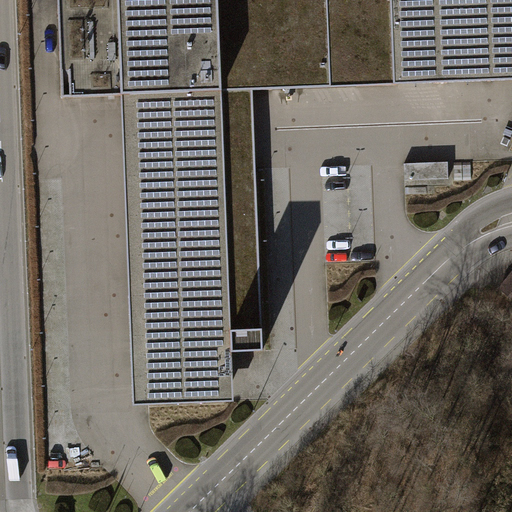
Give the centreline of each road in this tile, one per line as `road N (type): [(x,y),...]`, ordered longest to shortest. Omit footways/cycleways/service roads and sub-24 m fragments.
road 1 (tertiary): [(455,252),(190,511)]
road 2 (secondary): [(7,511),(0,343)]
